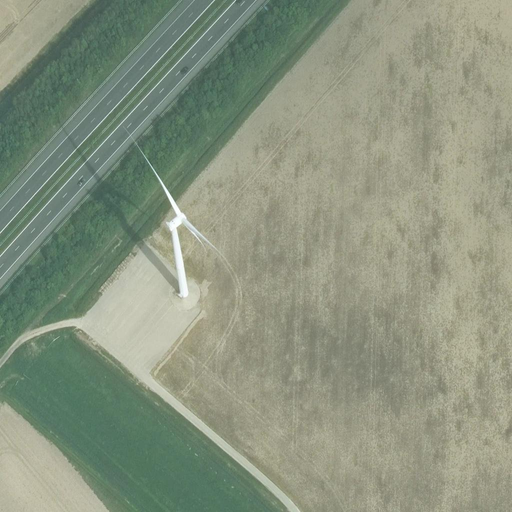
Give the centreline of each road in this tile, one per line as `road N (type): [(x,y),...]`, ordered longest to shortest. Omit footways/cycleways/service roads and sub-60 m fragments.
road 1 (motorway): [(0,270),(246,0)]
road 2 (motorway): [(205,0),(0,223)]
road 3 (track): [(0,382),(10,376),(155,511)]
road 4 (track): [(0,122),(118,0)]
